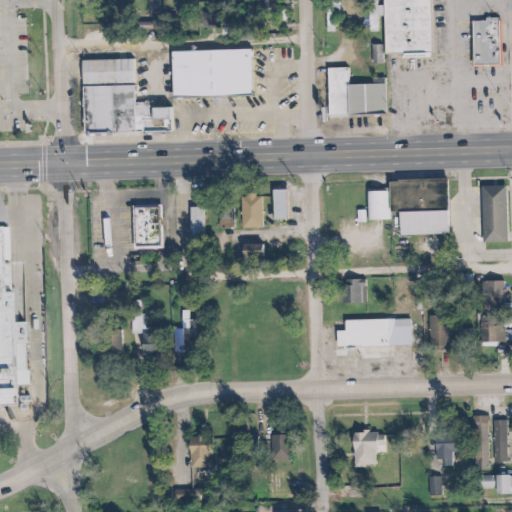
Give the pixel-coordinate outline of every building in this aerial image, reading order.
[(273,16),(271,0),(265,0),(256,1),(259,18),(273,16)] [(397,0),(399,53),(446,52),(444,0),(397,0)] [(202,29),(221,29),(221,9),(202,9),(202,29)] [(511,17),(511,63),(487,64),(486,20),(498,20),(498,17),(511,17)] [(396,45),(386,45),(386,64),(396,63),(396,45)] [(185,50),(187,97),(267,94),(266,47),(185,50)] [(147,59),(96,61),(97,84),(148,82),(147,59)] [(387,85),(343,86),(343,73),(330,73),(331,116),(387,115),(387,85)] [(511,183),(493,184),(495,240),(511,239),(511,183)] [(286,215),(300,215),(300,186),(286,186),(286,215)] [(380,188),(381,216),(402,215),(401,187),(380,188)] [(274,220),(290,220),(290,189),(274,189),(274,220)] [(259,191),(259,195),(254,195),(255,229),(276,228),(275,194),(266,194),(266,191),(259,191)] [(241,229),(263,229),(263,197),(241,197),(241,229)] [(145,204),(147,246),(176,246),(175,203),(145,204)] [(0,221),(0,407),(32,406),(20,221),(0,221)] [(203,245),(203,221),(192,221),(192,245),(203,245)] [(254,241),(254,254),(276,253),(275,240),(254,241)] [(241,245),(241,259),(265,259),(265,245),(241,245)] [(367,281),(343,281),(343,305),(367,305),(367,281)] [(483,282),(483,306),(506,306),(506,282),(483,282)] [(441,314),(442,349),(465,349),(463,314),(441,314)] [(511,314),(493,314),(494,345),(511,345),(511,314)] [(133,334),(146,334),(145,316),(133,317),(133,334)] [(349,317),(349,355),(424,355),(423,318),(349,317)] [(450,348),(450,317),(430,317),(430,348),(450,348)] [(202,364),(202,321),(183,321),(183,364),(202,364)] [(472,329),(456,331),(457,349),(474,347),(472,329)] [(474,471),(488,471),(488,417),(474,417),(474,471)] [(494,462),(507,462),(507,421),(494,421),(494,462)] [(366,429),(367,467),(377,467),(376,463),(388,463),(388,450),(392,450),(391,444),(398,444),(398,433),(392,433),(392,428),(384,429),(384,425),(370,426),(370,429),(366,429)] [(202,433),(224,433),(224,465),(203,465),(202,433)] [(283,433),(285,461),(303,461),(303,433),(283,433)] [(271,461),(292,461),(292,434),(271,434),(271,461)] [(385,452),(384,434),(352,434),(352,467),(375,467),(375,452),(385,452)] [(437,434),(434,457),(455,459),(457,436),(437,434)] [(206,437),(187,440),(191,469),(211,466),(206,437)] [(246,452),(259,451),(259,438),(245,438),(246,452)] [(281,470),(282,497),(297,497),(296,470),(281,470)] [(286,494),(286,474),(269,474),(269,494),(286,494)] [(507,494),(507,477),(485,477),(485,494),(507,494)] [(175,492),(175,505),(197,505),(197,492),(175,492)]
